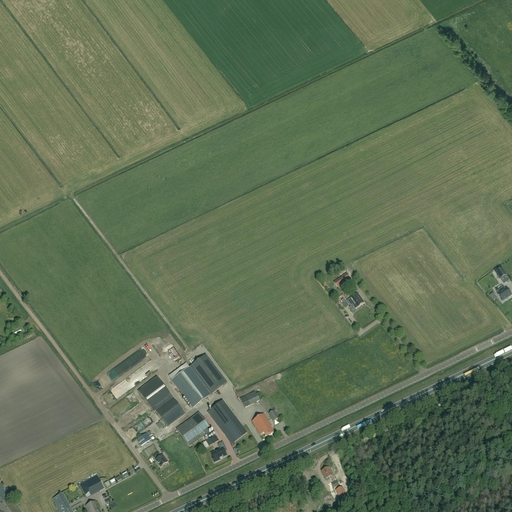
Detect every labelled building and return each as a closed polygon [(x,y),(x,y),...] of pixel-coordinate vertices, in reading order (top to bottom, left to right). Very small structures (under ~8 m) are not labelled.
[(496,273),(500,279),(506,275),(501,269),(496,273)] [(337,287),(350,278),(347,273),(334,283),(337,287)] [(508,297),(511,295),(506,288),(505,289),(503,287),(496,292),(498,294),(497,295),(502,301),(507,298),(508,297)] [(358,294),(351,299),(354,303),(350,305),(351,307),(350,308),(352,311),(354,310),(364,303),(358,294)] [(193,409),(210,396),(227,384),(206,356),(172,380),(193,409)] [(185,414),(173,398),(157,377),(138,392),(154,413),(155,412),(168,428),(185,414)] [(245,408),(250,406),(260,401),(255,391),(241,399),(245,408)] [(223,401),(208,413),(226,437),(229,435),(235,443),(247,433),(223,401)] [(273,422),(279,418),(274,411),(269,414),(273,422)] [(199,412),(177,429),(190,447),(204,436),(205,438),(210,435),(208,432),(212,429),(199,412)] [(266,438),(274,433),(271,427),(272,427),(264,414),(252,421),(261,435),(264,434),(266,438)] [(141,447),(151,440),(147,434),(137,440),(141,447)] [(216,436),(206,441),(209,446),(219,441),(216,436)] [(223,458),(226,456),(223,449),(226,448),(223,442),(218,444),(220,449),(211,454),(213,458),(212,458),(214,463),(220,460),(220,459),(222,458),(222,459),(223,458)] [(153,457),(161,468),(168,462),(163,455),(161,456),(159,453),(153,457)] [(325,480),(333,476),(329,467),(321,471),(325,480)] [(80,485),(85,496),(89,494),(90,496),(104,489),(97,476),(80,485)] [(347,498),(344,493),(342,487),(336,490),(339,496),(342,501),(342,503),(348,500),(347,498)] [(72,511),(63,494),(53,500),(59,511),(72,511)] [(0,511),(17,511),(8,498),(6,495),(0,498),(0,510),(1,511),(0,511)] [(86,506),(88,511),(100,511),(96,502),(86,506)]
